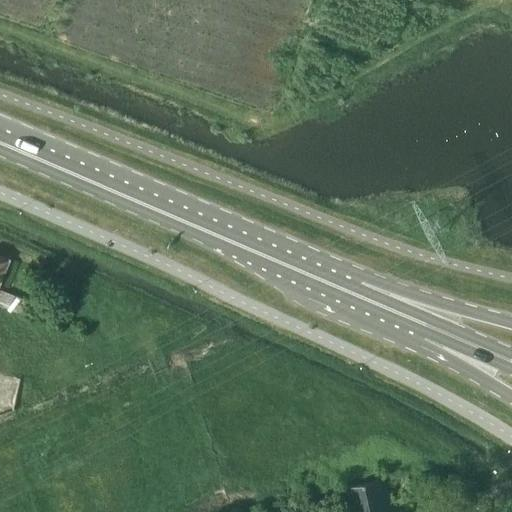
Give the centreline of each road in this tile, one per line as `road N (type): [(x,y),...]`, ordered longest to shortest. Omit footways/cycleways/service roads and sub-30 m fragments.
road 1 (primary): [(354,292),(0,142)]
road 2 (primary): [(511,321),(354,292)]
